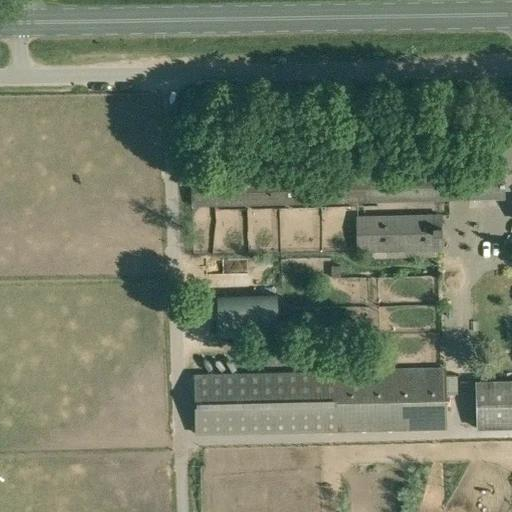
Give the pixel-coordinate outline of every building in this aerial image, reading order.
[(191,178),(192,205),(505,197),(504,191),(504,172),(503,172),(502,168),(497,168),(497,170),(470,171),(470,164),(370,167),(370,173),(191,178)] [(372,252),(373,258),(438,257),(438,251),(442,250),(442,213),(357,213),(357,252),(372,252)] [(278,333),(277,294),(217,296),(218,335),(278,333)] [(194,373),(196,432),(446,426),(445,395),(459,394),(458,375),(444,376),(444,367),(194,373)] [(511,377),(474,378),(476,427),(511,426),(511,377)]
